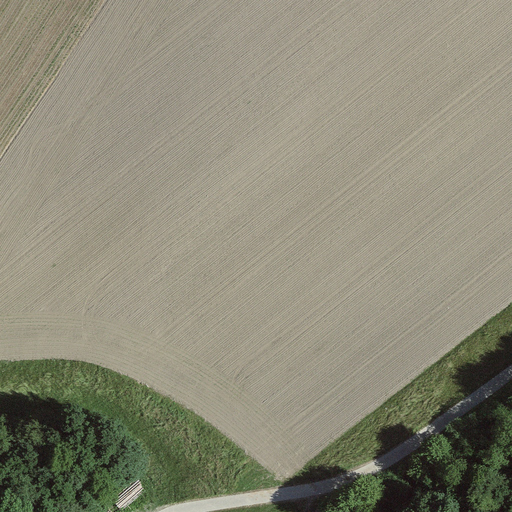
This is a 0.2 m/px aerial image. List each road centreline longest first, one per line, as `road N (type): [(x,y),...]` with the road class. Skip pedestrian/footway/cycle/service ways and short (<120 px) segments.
road 1 (track): [(169,511),(331,483),(388,457),(511,367)]
road 2 (track): [(0,446),(89,423),(141,446),(184,505)]
